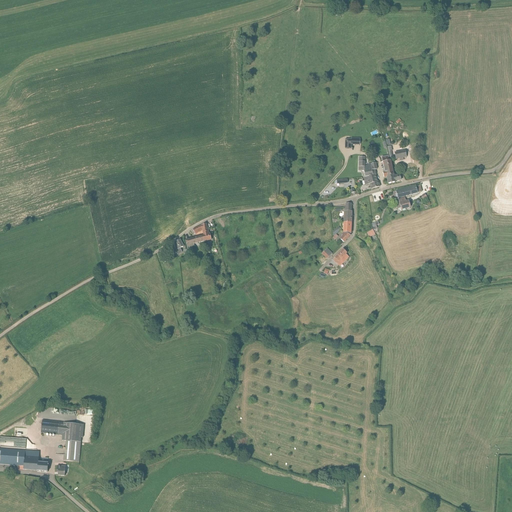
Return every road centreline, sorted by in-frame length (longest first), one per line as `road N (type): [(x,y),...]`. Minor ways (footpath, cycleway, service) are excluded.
road 1 (unclassified): [(0,335),(217,215),(354,198)]
road 2 (track): [(0,101),(28,76),(299,4)]
road 3 (track): [(299,4),(511,4)]
road 4 (unclassified): [(354,198),(491,170),(511,149)]
